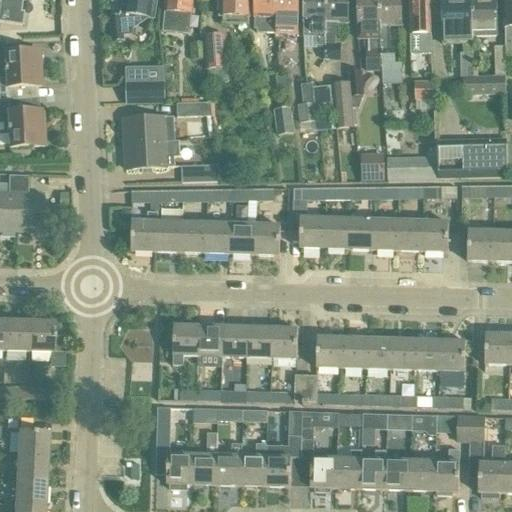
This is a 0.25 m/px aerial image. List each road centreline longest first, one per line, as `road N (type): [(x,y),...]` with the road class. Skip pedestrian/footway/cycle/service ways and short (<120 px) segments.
road 1 (residential): [(511,302),(89,288)]
road 2 (residential): [(89,288),(79,0)]
road 3 (residential): [(84,511),(89,288)]
